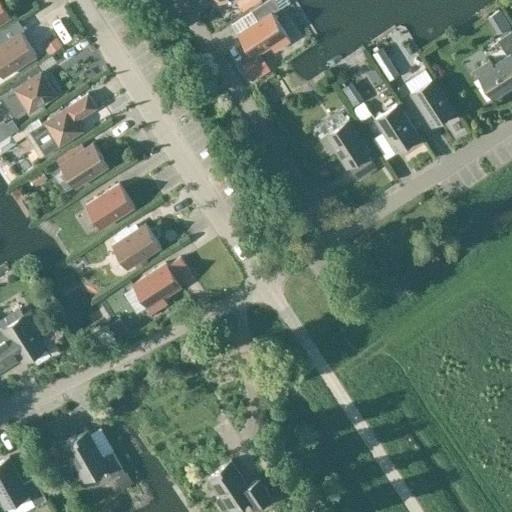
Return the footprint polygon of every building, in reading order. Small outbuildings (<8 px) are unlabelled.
[(0,0),(0,24),(12,17),(0,0)] [(275,50),(290,40),(273,13),(280,8),(275,0),(268,0),(252,10),(258,20),(238,33),(253,57),(271,45),(275,50)] [(511,42),(511,41),(511,15),(501,0),(499,0),(488,9),(511,42)] [(57,23),(44,32),(52,44),(65,34),(57,23)] [(0,71),(3,77),(37,55),(22,32),(7,41),(0,31),(0,71)] [(493,99),(511,86),(511,54),(511,53),(494,65),(490,60),(474,70),(493,99)] [(42,71),(14,89),(29,112),(57,94),(42,71)] [(360,76),(351,82),(365,101),(374,94),(360,76)] [(432,126),(456,111),(434,77),(410,92),(432,126)] [(88,94),(44,122),(60,145),(83,130),(75,119),(96,106),(88,94)] [(396,152),(420,136),(398,103),(375,118),(396,152)] [(0,142),(1,144),(23,129),(9,109),(0,115),(0,142)] [(358,178),(376,166),(368,154),(371,152),(349,119),(320,137),(331,153),(336,150),(347,168),(350,166),(358,178)] [(93,142),(60,164),(75,188),(109,166),(93,142)] [(42,155),(25,168),(33,179),(50,166),(42,155)] [(120,183),(86,204),(101,228),(135,206),(120,183)] [(146,223),(112,245),(128,268),(161,246),(146,223)] [(133,284),(152,312),(167,302),(164,297),(182,285),(180,283),(193,275),(181,256),(168,264),(167,262),(133,284)] [(0,306),(0,308),(5,316),(26,304),(21,294),(0,306)] [(2,329),(0,330),(0,340),(6,350),(13,346),(23,362),(47,347),(35,329),(40,326),(30,310),(2,328),(2,329)] [(224,423),(235,416),(225,402),(214,410),(224,423)] [(103,455),(88,429),(74,437),(75,439),(63,446),(73,464),(71,465),(70,468),(75,477),(79,478),(81,477),(84,482),(108,469),(113,477),(125,471),(113,450),(103,455)] [(31,495),(10,456),(0,461),(0,505),(0,506),(2,504),(5,509),(31,495)] [(249,485),(231,459),(217,469),(219,471),(207,479),(219,496),(217,497),(216,501),(221,510),(225,510),(227,509),(229,511),(232,511),(254,497),(260,507),(272,499),(258,479),(249,485)]
